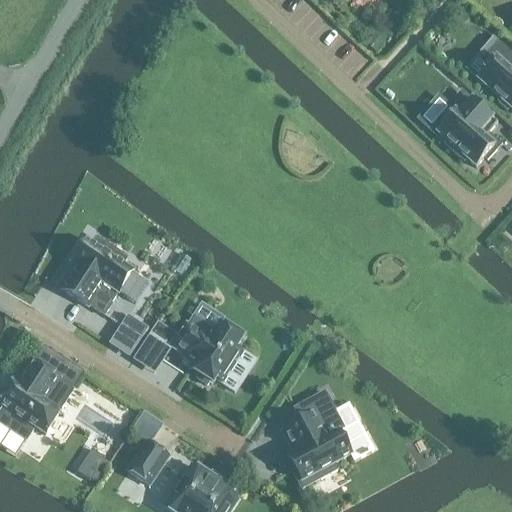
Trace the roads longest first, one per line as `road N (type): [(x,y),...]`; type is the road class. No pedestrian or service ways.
road 1 (residential): [(259,0),(483,206),(511,180)]
road 2 (residential): [(0,301),(235,451)]
road 3 (unclassified): [(0,137),(80,0)]
